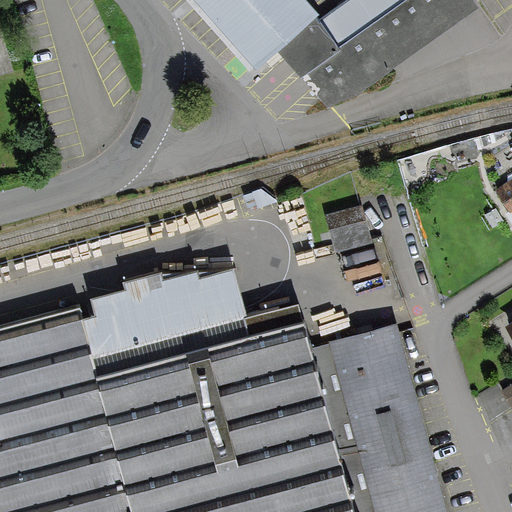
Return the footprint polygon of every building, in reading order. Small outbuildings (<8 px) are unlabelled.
[(319,7),(312,0),(196,0),(251,65),(278,42),(316,10),(319,7)] [(478,0),(343,0),(322,16),(316,10),(278,42),(327,101),(357,88),(479,1),(478,0)] [(511,206),(511,177),(495,187),(508,208),(511,206)] [(372,239),(363,203),(328,211),(338,247),(372,239)] [(0,511),(361,511),(304,294),(248,309),(236,262),(199,272),(197,264),(163,272),(161,265),(123,275),(125,282),(92,290),(97,308),(85,311),(84,307),(0,329),(0,511)] [(330,337),(379,511),(448,511),(395,319),(330,337)] [(511,405),(511,379),(500,387),(511,406),(511,405)]
